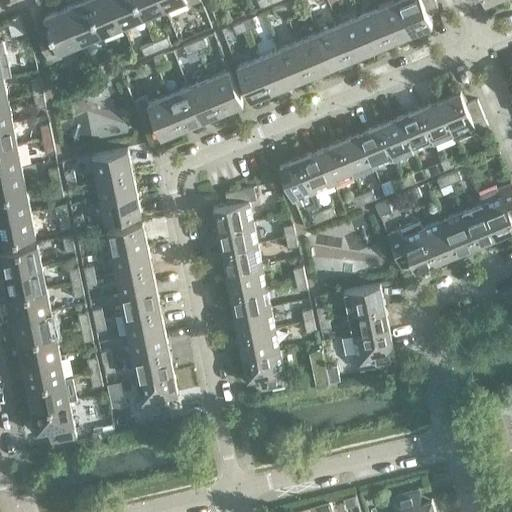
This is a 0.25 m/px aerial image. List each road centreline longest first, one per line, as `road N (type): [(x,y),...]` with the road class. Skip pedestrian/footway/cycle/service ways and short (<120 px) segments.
road 1 (residential): [(237,489),(174,174),(477,43)]
road 2 (residential): [(454,436),(427,311),(435,299),(511,267)]
road 3 (residential): [(237,489),(454,436)]
